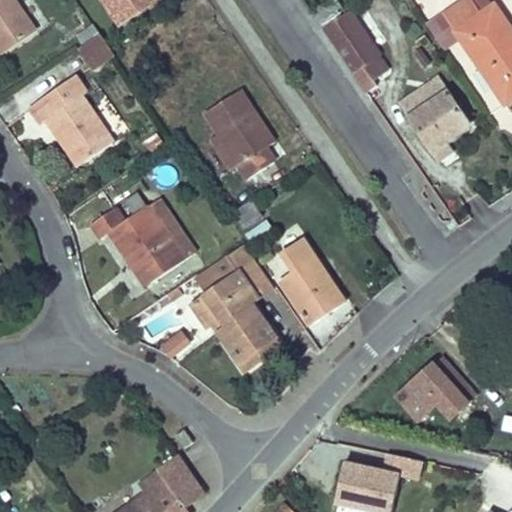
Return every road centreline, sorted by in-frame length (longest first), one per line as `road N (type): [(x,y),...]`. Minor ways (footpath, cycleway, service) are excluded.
road 1 (unclassified): [(455,269),(214,511)]
road 2 (residential): [(455,269),(264,0)]
road 3 (unknown): [(309,439),(487,474),(511,487)]
